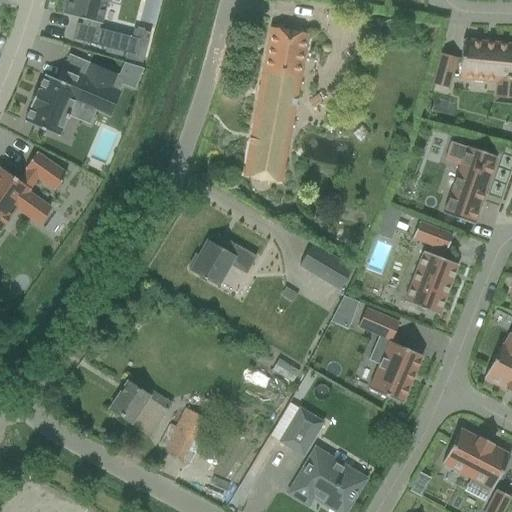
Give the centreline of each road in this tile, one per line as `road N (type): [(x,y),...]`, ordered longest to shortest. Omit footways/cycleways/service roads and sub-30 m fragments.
road 1 (residential): [(194,511),(35,430),(25,413),(29,395),(156,221),(205,92),(228,0)]
road 2 (residential): [(445,388),(495,254),(511,238)]
road 3 (residential): [(376,511),(445,388)]
